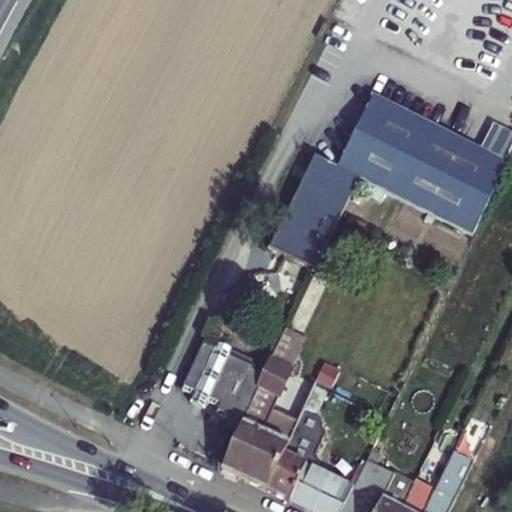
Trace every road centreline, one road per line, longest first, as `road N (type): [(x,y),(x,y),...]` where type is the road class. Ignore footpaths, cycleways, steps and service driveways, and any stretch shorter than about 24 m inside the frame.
road 1 (primary): [(215,511),(0,414)]
road 2 (primary): [(0,458),(169,511)]
